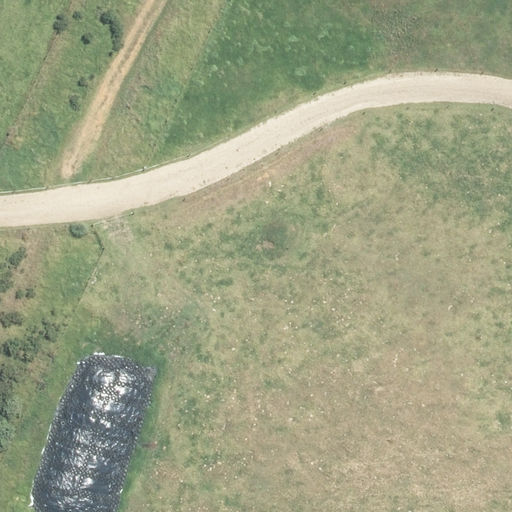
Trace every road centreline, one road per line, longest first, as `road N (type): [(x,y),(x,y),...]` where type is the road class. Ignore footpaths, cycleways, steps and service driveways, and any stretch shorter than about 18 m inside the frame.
road 1 (track): [(0,214),(402,111),(511,108)]
road 2 (track): [(0,258),(124,0)]
